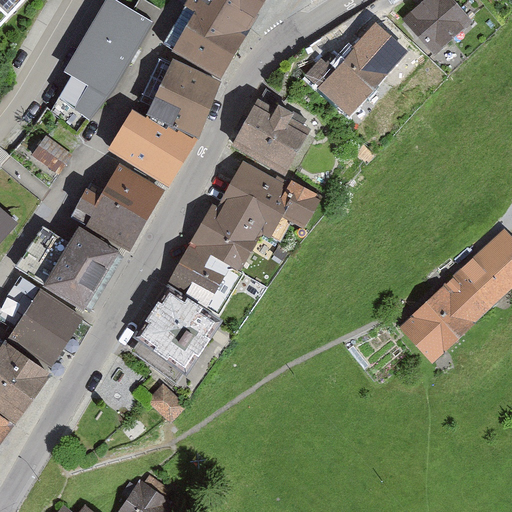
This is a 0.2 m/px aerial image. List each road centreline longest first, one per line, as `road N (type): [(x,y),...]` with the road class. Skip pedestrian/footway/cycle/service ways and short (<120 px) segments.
road 1 (tertiary): [(290,34),(231,107),(0,511)]
road 2 (residential): [(0,130),(84,0)]
